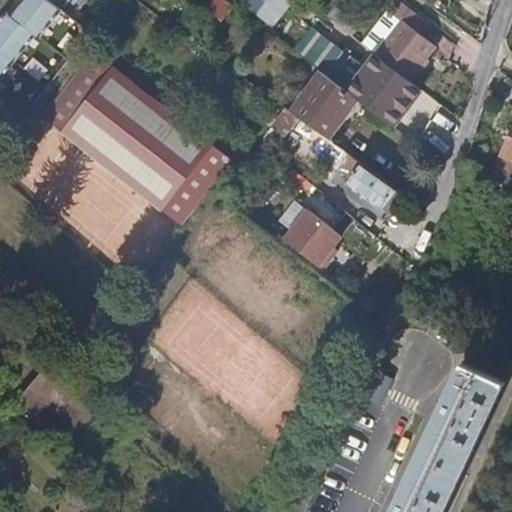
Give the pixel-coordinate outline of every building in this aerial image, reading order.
[(8,14),(0,24),(0,79),(34,34),(38,37),(60,8),(49,0),(23,0),(12,16),(8,14)] [(237,0),(273,26),(292,0),(237,0)] [(385,0),(383,3),(394,12),(413,26),(422,15),(402,0),(385,0)] [(336,6),(330,15),(336,20),(342,11),(336,6)] [(342,11),(336,20),(356,35),(363,26),(342,11)] [(389,18),(368,45),(402,72),(424,45),(429,38),(394,12),(389,18)] [(325,73),(350,43),(334,29),(326,38),(311,24),(293,45),(325,73)] [(183,223),(216,181),(234,158),(97,51),(47,116),(183,223)] [(351,92),(398,127),(421,96),(375,60),(351,92)] [(294,112),(300,116),(305,120),(313,126),(317,129),(331,139),(360,99),(324,72),(294,112)] [(313,126),(305,120),(301,126),(308,132),(313,126)] [(384,207),(398,188),(331,139),(317,129),(304,148),(334,171),(337,166),(352,176),(349,181),(384,207)] [(511,131),(490,178),(507,189),(511,192),(511,180),(508,178),(511,169),(511,131)] [(279,221),(291,230),(284,238),(321,267),(344,236),(296,199),(279,221)] [(443,511),(505,380),(464,361),(393,511),(443,511)]
